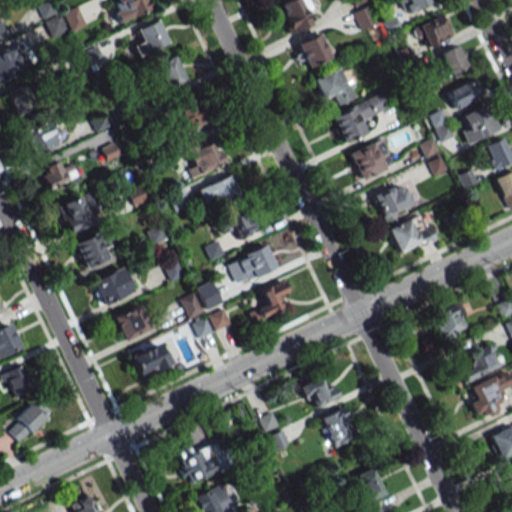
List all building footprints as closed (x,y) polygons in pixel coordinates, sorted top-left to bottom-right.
[(105,0),(117,23),(147,8),(142,0),(105,0)] [(311,10),(305,0),(285,0),(275,5),(288,33),(309,23),(304,13),(311,10)] [(431,1),(430,0),(396,0),(403,14),(431,1)] [(352,10),(356,29),(372,25),(368,7),(352,10)] [(421,47),(448,36),(438,13),(411,25),(421,47)] [(141,53),(165,42),(154,19),(130,31),(141,53)] [(293,43),(304,68),(327,57),(316,33),(293,43)] [(464,67),(455,45),(437,52),(446,74),(464,67)] [(164,91),(185,81),(171,55),(144,68),(151,83),(158,79),(164,91)] [(330,94),(335,105),(352,97),(338,66),(311,79),(321,99),(330,94)] [(443,93),(452,109),(477,94),(468,78),(443,93)] [(3,92),(14,118),(35,110),(24,84),(3,92)] [(202,123),(188,92),(167,102),(180,133),(202,123)] [(362,133),(358,119),(385,110),(380,95),(329,112),(338,141),(362,133)] [(464,143),(495,129),(484,105),(453,118),(464,143)] [(439,140),(449,135),(441,120),(442,120),(437,111),(426,116),(439,140)] [(21,130),(28,154),(54,146),(47,122),(21,130)] [(222,163),(212,140),(196,147),(193,138),(177,144),(190,176),(222,163)] [(389,164),(376,138),(345,154),(357,179),(389,164)] [(479,145),(487,169),(508,162),(500,138),(479,145)] [(36,169),(46,190),(75,175),(69,164),(59,169),(55,160),(36,169)] [(511,204),(511,169),(492,176),(502,208),(511,204)] [(472,181),(468,171),(457,176),(461,186),(472,181)] [(236,192),(228,174),(193,189),(201,207),(236,192)] [(410,209),(400,182),(370,194),(380,220),(410,209)] [(187,203),(178,188),(165,195),(173,211),(187,203)] [(99,217),(85,191),(54,207),(67,232),(99,217)] [(237,239),(255,229),(243,208),(220,221),(225,229),(229,226),(237,239)] [(431,239),(420,213),(385,228),(396,254),(431,239)] [(70,243),(82,268),(105,257),(93,232),(70,243)] [(209,260),(220,253),(213,241),(202,248),(209,260)] [(233,285),(272,267),(262,244),(222,262),(233,285)] [(90,280),(101,304),(128,291),(118,268),(90,280)] [(276,296),(285,293),(279,280),(257,290),(263,304),(245,311),(250,321),(281,308),(276,296)] [(195,290),(202,309),(216,303),(208,285),(195,290)] [(186,318),(199,310),(189,292),(176,299),(186,318)] [(439,341),(468,327),(455,301),(426,315),(439,341)] [(145,328),(133,305),(109,318),(121,340),(145,328)] [(205,315),(211,330),(226,323),(219,309),(205,315)] [(189,323),(195,337),(209,331),(203,317),(189,323)] [(170,362),(165,352),(160,354),(155,343),(127,356),(137,378),(170,362)] [(454,371),(457,381),(496,369),(489,345),(464,352),(469,367),(454,371)] [(0,371),(0,381),(2,380),(10,397),(30,388),(18,363),(0,371)] [(474,415),(480,413),(481,417),(498,410),(491,392),(508,386),(503,371),(463,386),(474,415)] [(324,375),(298,383),(305,407),(332,398),(324,375)] [(47,413),(32,398),(2,428),(17,443),(47,413)] [(354,436),(339,406),(316,418),(331,448),(354,436)] [(511,450),(511,431),(509,425),(486,435),(496,457),(511,450)] [(172,453),(184,483),(217,471),(205,441),(172,453)] [(511,463),(502,467),(511,491),(511,463)] [(381,493),(369,467),(348,477),(363,511),(379,511),(373,497),(381,493)] [(199,511),(230,511),(219,484),(193,495),(199,511)] [(69,511),(94,511),(87,494),(66,504),(69,511)]
